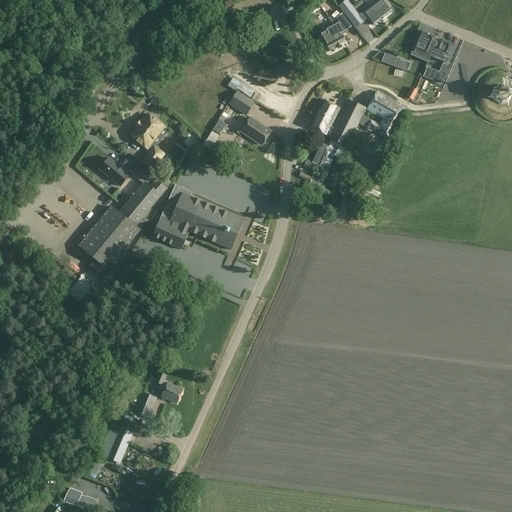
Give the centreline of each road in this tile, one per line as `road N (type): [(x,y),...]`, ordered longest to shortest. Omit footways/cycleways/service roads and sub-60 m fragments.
road 1 (residential): [(160,511),(273,251),(296,110),(320,77)]
road 2 (unclassified): [(0,236),(172,0)]
